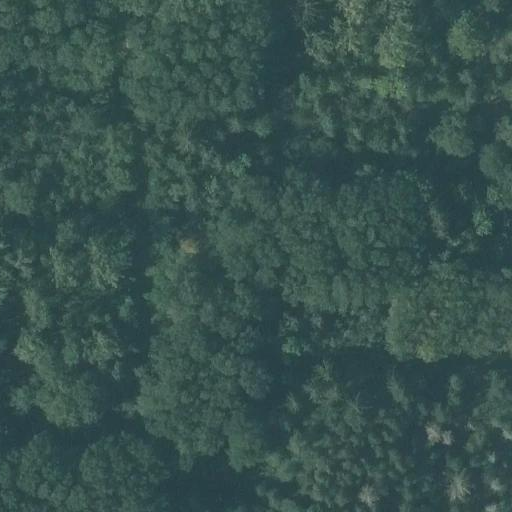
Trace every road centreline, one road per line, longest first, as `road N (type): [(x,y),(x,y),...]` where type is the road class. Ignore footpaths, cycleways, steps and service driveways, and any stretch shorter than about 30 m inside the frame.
road 1 (track): [(164,511),(119,0)]
road 2 (unknown): [(511,350),(416,357),(314,350),(277,362),(219,423),(214,511)]
